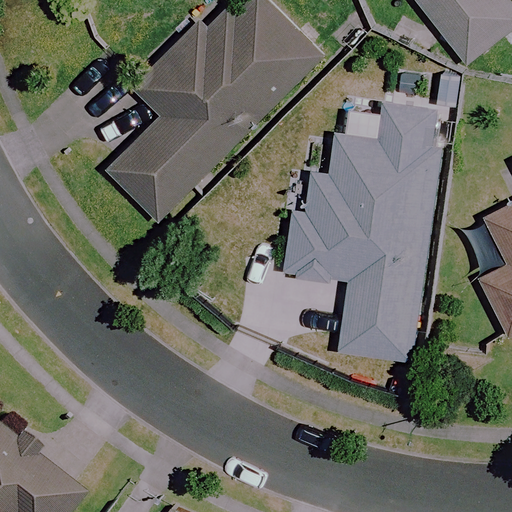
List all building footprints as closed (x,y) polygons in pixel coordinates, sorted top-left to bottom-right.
[(275,0),(252,0),(234,19),(214,0),(205,0),(149,57),(162,69),(144,87),(172,114),(118,169),(168,218),(330,54),(275,0)] [(511,0),(426,0),(473,60),(511,29),(511,0)] [(452,111),(391,103),(386,139),(346,134),(340,175),(312,172),(299,271),(356,279),(346,349),(419,358),(452,111)] [(511,205),(493,214),(511,255),(511,264),(488,276),(511,327),(511,205)] [(66,511),(79,496),(0,431),(0,511),(66,511)]
